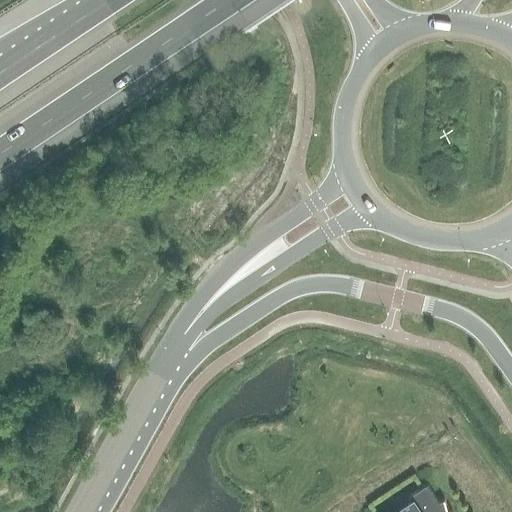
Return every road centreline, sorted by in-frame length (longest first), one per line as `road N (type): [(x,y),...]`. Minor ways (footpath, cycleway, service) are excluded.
road 1 (primary): [(166,363),(281,294),(337,284),(456,316),(511,370)]
road 2 (motorway): [(0,155),(230,0)]
road 3 (primary): [(344,166),(317,202),(217,291)]
road 4 (primary): [(217,291),(374,213)]
road 5 (primary): [(83,511),(166,363)]
road 6 (motorway): [(110,0),(0,73)]
road 7 (primary): [(374,213),(431,242),(496,235)]
